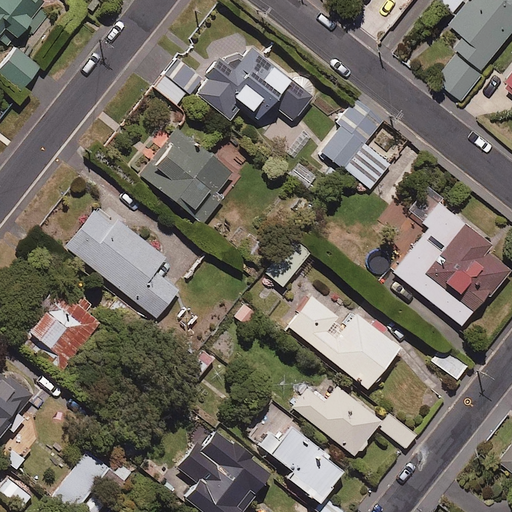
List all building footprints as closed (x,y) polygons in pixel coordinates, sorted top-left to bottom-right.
[(47,16),(27,0),(0,0),(0,41),(8,32),(18,41),(36,19),(41,23),(47,16)] [(511,34),(511,0),(470,0),(451,24),(470,39),(438,79),(463,99),(487,71),(484,68),(511,34)] [(464,0),(443,0),(442,1),(456,12),(464,0)] [(291,81),(251,50),(233,73),(220,63),(195,95),(230,122),(243,106),(263,121),(273,107),(294,123),(313,98),(310,96),(311,94),(312,92),(312,90),(312,88),(312,86),(311,84),(310,82),(308,80),(307,79),(305,78),(303,77),(301,77),(299,77),(297,78),(295,78),(293,79),(291,81)] [(41,70),(17,51),(0,71),(0,74),(23,93),(41,70)] [(155,91),(176,106),(185,93),(189,96),(201,78),(176,60),(155,91)] [(383,121),(357,102),(320,154),(370,191),(389,164),(364,146),(383,121)] [(232,177),(175,131),(139,175),(202,226),(223,199),(217,195),(232,177)] [(315,177),(297,164),(289,175),(307,188),(315,177)] [(493,248),(440,206),(423,227),(428,231),(405,259),(476,315),(510,272),(488,254),(493,248)] [(165,259),(98,207),(66,249),(157,320),(179,292),(155,273),(165,259)] [(310,255),(294,242),(265,276),(281,289),(310,255)] [(63,373),(99,324),(86,314),(92,306),(66,287),(44,316),(24,344),(63,373)] [(356,316),(345,330),(335,323),(338,320),(311,298),(288,328),(368,392),(401,351),(382,337),(387,331),(374,321),(369,327),(356,316)] [(467,369),(440,349),(431,361),(457,382),(467,369)] [(0,446),(38,402),(0,369),(0,446)] [(322,398),(304,384),(290,403),(352,450),(378,416),(334,382),(322,398)] [(341,463),(271,402),(247,429),(288,465),(285,469),(314,494),(341,463)] [(415,431),(389,411),(378,425),(403,445),(415,431)] [(233,511),(270,466),(214,421),(167,480),(207,511),(233,511)] [(511,442),(501,457),(511,464),(511,442)] [(109,471),(87,453),(56,491),(77,509),(109,471)] [(30,497),(9,481),(0,492),(21,509),(30,497)] [(346,511),(347,511),(329,499),(320,511),(346,511)]
